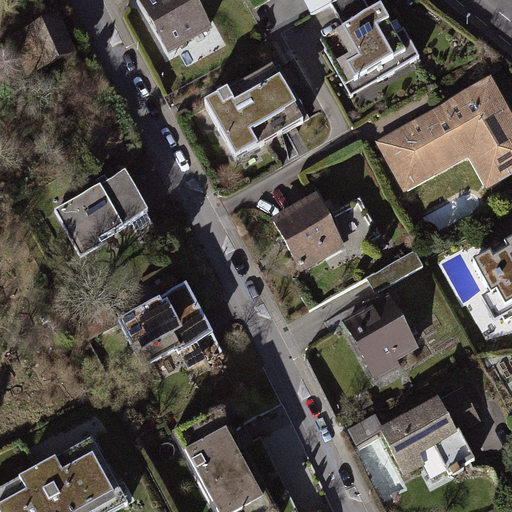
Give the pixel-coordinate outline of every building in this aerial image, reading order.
[(191,0),(140,0),(137,2),(169,61),(212,37),(191,0)] [(331,0),(297,0),(307,16),(327,6),(333,3),(331,0)] [(314,43),(348,101),(418,61),(400,29),(391,34),(374,4),(364,10),(358,0),(337,0),(333,3),(327,6),(340,28),(314,43)] [(29,31),(19,36),(35,73),(68,58),(52,21),(37,28),(29,31)] [(273,68),(204,105),(235,162),(303,125),(273,68)] [(511,175),(511,118),(492,83),(376,147),(405,198),(465,164),(481,192),(511,175)] [(123,177),(52,215),(79,264),(101,252),(97,244),(145,218),(123,177)] [(314,201),(267,226),(296,278),(342,253),(314,201)] [(511,242),(473,264),(503,319),(511,314),(511,242)] [(363,284),(368,293),(374,303),(426,273),(414,254),(363,284)] [(129,320),(115,327),(141,374),(176,354),(188,375),(220,357),(183,290),(129,320)] [(389,304),(343,329),(371,381),(418,356),(389,304)] [(433,401),(373,433),(398,479),(421,467),(430,485),(472,463),(457,435),(481,422),(464,390),(435,405),(433,401)] [(275,511),(221,409),(164,439),(202,511),(275,511)] [(82,442),(0,488),(0,511),(114,511),(121,508),(82,442)]
